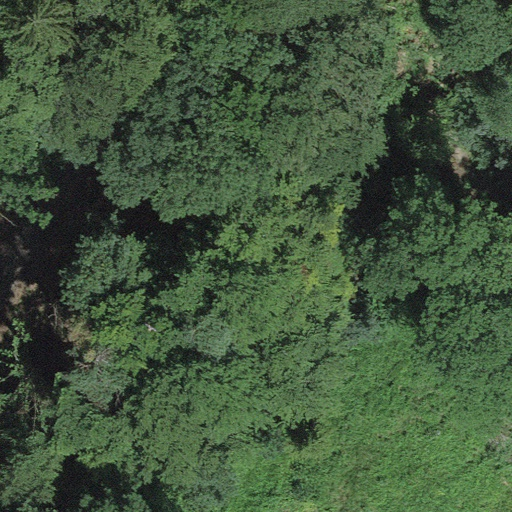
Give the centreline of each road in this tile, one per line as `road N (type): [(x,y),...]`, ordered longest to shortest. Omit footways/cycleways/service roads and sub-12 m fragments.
road 1 (track): [(203,0),(42,227),(0,314)]
road 2 (track): [(453,282),(254,477),(238,511)]
